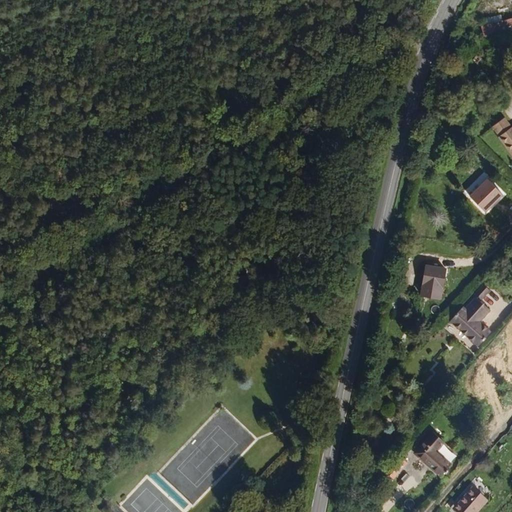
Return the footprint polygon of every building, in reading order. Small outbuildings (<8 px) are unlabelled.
[(499,33),(511,28),(511,16),(496,22),(499,33)] [(485,38),(499,34),(495,21),(481,26),(485,38)] [(501,118),(490,126),(511,155),(511,132),(511,133),(501,118)] [(503,195),(488,179),(470,194),(485,211),(503,195)] [(440,291),(446,272),(426,266),(420,285),(440,291)] [(492,287),(485,282),(484,284),(483,283),(482,285),(488,290),(489,291),(492,287)] [(438,300),(440,291),(420,285),(418,295),(438,300)] [(488,290),(482,285),(479,289),(485,295),(488,290)] [(485,295),(479,289),(478,289),(475,292),(477,294),(482,298),(485,295)] [(492,328),(481,319),(492,306),(482,298),(477,294),(466,307),(464,305),(452,319),(479,342),(492,328)] [(387,443),(401,427),(385,414),(372,429),(387,443)] [(437,434),(419,454),(445,477),(458,462),(442,449),(447,442),(437,434)] [(400,458),(386,474),(395,481),(409,465),(400,458)] [(454,511),(481,511),(484,509),(466,495),(454,511)]
